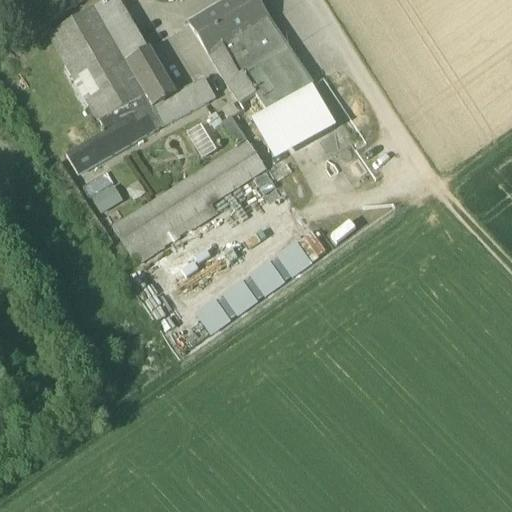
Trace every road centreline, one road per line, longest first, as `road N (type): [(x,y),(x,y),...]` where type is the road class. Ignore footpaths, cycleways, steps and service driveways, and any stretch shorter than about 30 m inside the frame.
road 1 (track): [(0,500),(511,136)]
road 2 (residential): [(435,190),(312,0)]
